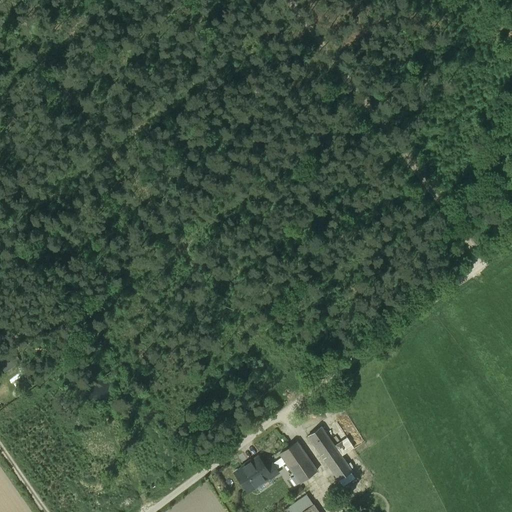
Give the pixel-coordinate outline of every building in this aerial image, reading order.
[(321,427),(308,436),(339,480),(352,471),(321,427)] [(297,442),(280,454),(299,483),(317,471),(297,442)] [(258,457),(235,473),(248,491),(270,476),(271,477),(278,472),(273,464),(266,468),(258,457)] [(281,457),(272,463),(277,469),(285,463),(281,457)] [(282,511),(300,511),(313,504),(307,494),(282,510),(282,511)]
